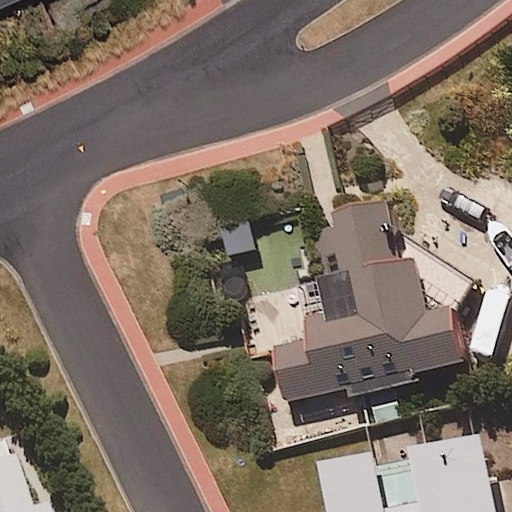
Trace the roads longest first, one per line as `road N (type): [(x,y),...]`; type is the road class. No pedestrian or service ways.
road 1 (residential): [(8,180),(172,511)]
road 2 (residential): [(447,0),(326,77),(214,94)]
road 3 (residential): [(8,180),(131,117),(214,94)]
road 4 (residential): [(214,94),(293,0)]
